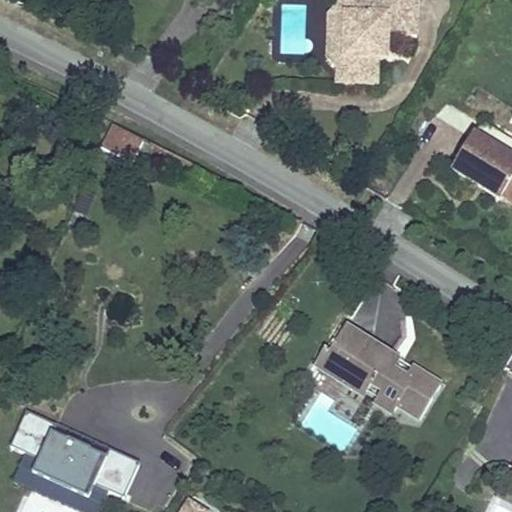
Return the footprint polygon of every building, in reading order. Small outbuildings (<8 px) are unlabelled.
[(418,0),(340,0),(340,8),(348,16),(346,62),(338,70),(337,86),(377,87),(378,62),(383,63),(384,50),(389,50),(389,37),(417,38),(418,0)] [(330,17),(329,61),(338,70),(346,62),(348,16),(340,8),(330,17)] [(483,190),(501,201),(511,184),(511,141),(482,124),(453,172),(478,187),(481,183),(486,186),(483,190)] [(163,144),(131,128),(124,143),(155,159),(163,144)] [(511,184),(501,201),(511,207),(511,184)] [(413,369),(408,379),(386,365),(391,356),(347,328),(332,352),(327,349),(324,354),(352,372),(347,380),(367,393),(372,384),(384,391),(378,400),(396,411),(399,407),(421,420),(442,387),(413,369)] [(352,372),(324,354),(318,362),(347,380),(352,372)] [(343,451),(356,433),(318,407),(306,425),(343,451)] [(48,441),(51,436),(38,430),(36,436),(48,441)] [(21,454),(26,456),(39,462),(33,476),(90,501),(96,487),(109,493),(120,470),(107,464),(108,461),(51,436),(48,441),(36,436),(30,434),(21,454)] [(39,462),(26,456),(14,484),(76,511),(100,511),(109,493),(96,487),(90,501),(33,476),(39,462)] [(107,464),(120,470),(121,467),(108,461),(107,464)]
